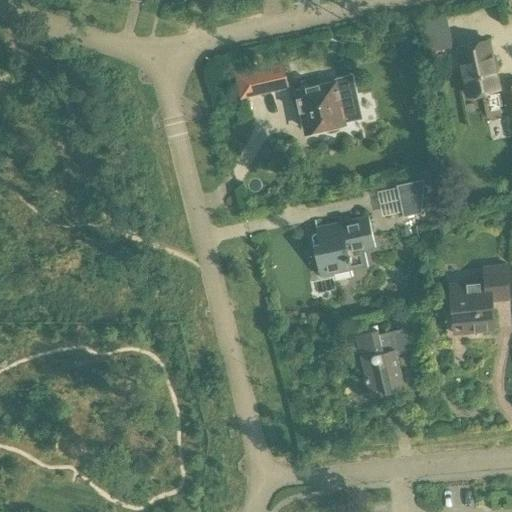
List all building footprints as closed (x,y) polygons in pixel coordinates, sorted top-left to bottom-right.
[(469,95),(500,87),(489,40),(458,47),(469,95)] [(281,65),(236,75),(241,98),(287,88),(281,65)] [(315,85),(296,90),(301,112),(304,111),(308,129),(323,126),(328,130),(339,128),(341,122),(346,121),(341,102),(357,98),(351,75),(336,78),(336,80),(338,86),(316,91),(315,85)] [(403,216),(420,212),(424,179),(397,185),(403,216)] [(450,200),(437,202),(440,214),(452,212),(450,200)] [(320,276),(351,269),(367,266),(364,250),(375,248),(368,216),(315,227),(319,244),(313,245),(320,276)] [(454,332),(495,328),(493,300),(510,298),(507,262),(485,264),(486,280),(450,283),(454,332)] [(412,350),(406,327),(379,334),(378,329),(355,335),(369,391),(383,387),(385,392),(404,387),(396,354),(412,350)]
